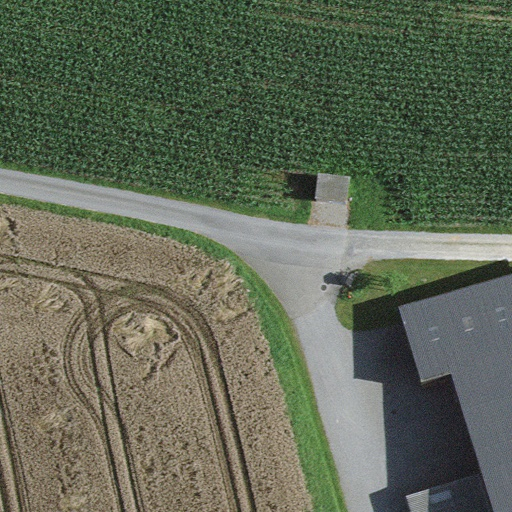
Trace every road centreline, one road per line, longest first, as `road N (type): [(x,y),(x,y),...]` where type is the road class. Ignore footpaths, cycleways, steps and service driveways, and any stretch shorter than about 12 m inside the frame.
road 1 (track): [(0,178),(279,239)]
road 2 (track): [(511,244),(279,239)]
